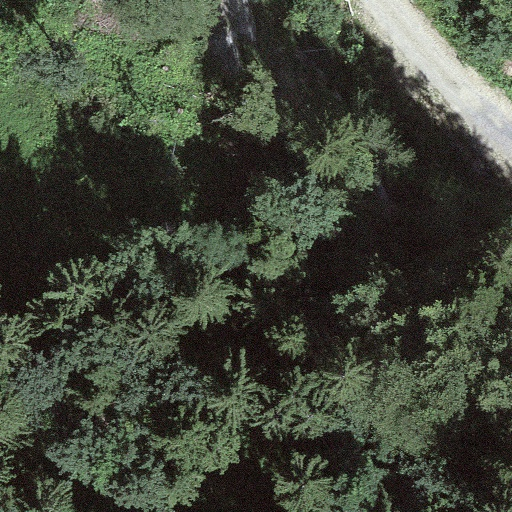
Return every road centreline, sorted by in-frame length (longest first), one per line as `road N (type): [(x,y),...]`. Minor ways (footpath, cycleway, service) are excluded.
road 1 (track): [(0,304),(188,511)]
road 2 (track): [(380,0),(511,139)]
